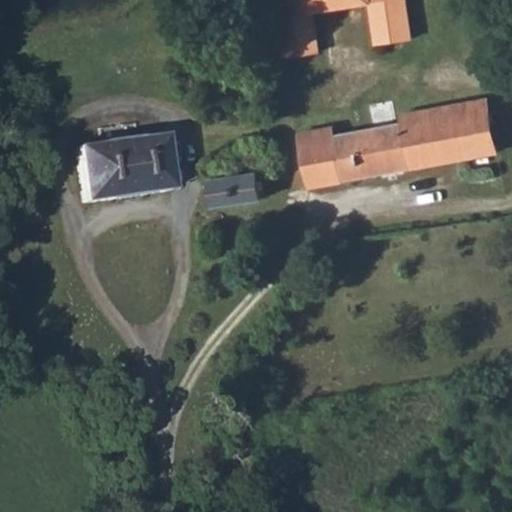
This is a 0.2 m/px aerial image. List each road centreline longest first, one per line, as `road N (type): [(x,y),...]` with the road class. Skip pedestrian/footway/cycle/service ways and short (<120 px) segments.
road 1 (residential): [(153,345),(185,268),(175,223),(129,211),(91,228),(82,273),(104,308)]
road 2 (residential): [(165,511),(153,345)]
